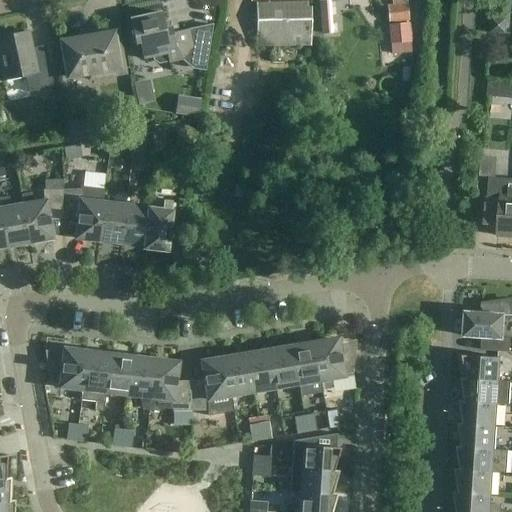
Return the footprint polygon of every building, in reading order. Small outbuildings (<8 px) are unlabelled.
[(349,0),(345,0),(336,1),(337,24),(351,23),(349,0)] [(412,52),(406,0),(398,0),(391,1),(392,5),(386,5),(391,54),(412,52)] [(310,2),(256,4),(258,47),(312,46),(310,2)] [(170,62),(182,59),(193,68),(205,70),(212,26),(177,33),(176,25),(170,22),(162,23),(160,13),(158,13),(155,13),(153,13),(150,14),(147,15),(145,16),(130,19),(135,42),(133,43),(134,44),(140,42),(144,60),(145,59),(150,53),(156,57),(154,60),(159,63),(169,61),(171,71),(172,71),(170,62)] [(507,19),(491,18),(490,33),(506,34),(507,19)] [(61,42),(67,77),(87,74),(88,80),(125,74),(117,26),(91,30),(92,37),(61,42)] [(0,69),(2,69),(5,80),(21,77),(26,80),(29,93),(54,87),(47,55),(36,58),(32,55),(27,32),(0,37),(0,69)] [(511,98),(511,81),(498,80),(499,70),(489,69),(486,95),(511,98)] [(179,101),(180,115),(198,114),(198,100),(179,101)] [(162,131),(152,133),(155,149),(165,148),(162,131)] [(141,152),(138,135),(129,137),(131,154),(141,152)] [(115,139),(105,141),(108,158),(118,156),(115,139)] [(64,147),(64,148),(66,160),(82,157),(79,144),(64,147)] [(86,184),(107,186),(108,173),(87,171),(86,184)] [(511,179),(489,178),(485,225),(498,226),(497,237),(511,237),(511,179)] [(22,205),(29,241),(34,240),(35,242),(52,237),(49,218),(63,218),(62,192),(62,180),(45,180),(46,192),(45,192),(45,201),(34,203),(32,191),(22,193),(24,205),(22,205)] [(93,238),(98,240),(103,203),(102,203),(103,188),(80,186),(80,191),(62,192),(63,218),(77,217),(75,236),(93,241),(93,238)] [(12,246),(29,241),(22,205),(10,207),(8,197),(0,198),(0,208),(0,209),(6,245),(11,243),(12,246)] [(148,208),(144,245),(154,247),(154,250),(167,252),(172,202),(164,201),(163,210),(148,208)] [(125,205),(103,203),(98,240),(115,244),(116,241),(121,242),(125,205)] [(138,244),(144,245),(148,208),(125,205),(121,242),(138,246),(138,244)] [(267,251),(268,258),(280,257),(279,250),(267,251)] [(466,320),(464,336),(481,337),(480,351),(509,353),(510,337),(503,337),(505,316),(511,316),(511,307),(511,300),(483,305),(483,306),(482,313),(468,312),(468,320),(466,320)] [(330,340),(314,344),(322,388),(323,388),(329,387),(332,384),(332,379),(344,377),(343,373),(350,372),(351,372),(353,352),(352,352),(340,353),(338,340),(331,342),(330,340)] [(322,388),(314,344),(308,346),(307,344),(292,348),(298,385),(299,385),(301,395),(323,392),(323,388),(322,388)] [(298,385),(292,348),(286,350),(285,347),(270,352),(276,389),(298,385)] [(59,388),(82,390),(86,354),(71,350),(70,352),(63,351),(62,364),(50,363),(49,363),(51,382),(53,382),(59,383),(59,388)] [(262,351),(247,356),(253,392),(276,389),(270,352),(263,354),(262,351)] [(103,402),(104,402),(109,356),(93,352),(93,355),(86,354),(82,390),(96,392),(95,401),(103,402)] [(115,358),(109,356),(104,402),(105,393),(128,396),(132,359),(116,355),(115,358)] [(231,396),(253,392),(247,356),(241,358),(240,355),(225,360),(231,396)] [(466,379),(499,382),(501,358),(463,356),(466,379)] [(143,409),(149,410),(154,362),(139,358),(138,360),(132,359),(128,396),(140,397),(143,409)] [(190,383),(191,409),(208,409),(208,400),(231,396),(225,360),(218,362),(218,359),(201,364),(205,383),(190,383)] [(161,363),(154,362),(149,410),(160,411),(164,408),(173,409),(173,410),(191,409),(190,383),(176,383),(178,365),(161,360),(161,363)] [(511,382),(499,382),(466,379),(461,378),(465,401),(465,402),(498,404),(510,405),(511,382)] [(496,427),(498,404),(465,402),(465,401),(460,401),(463,424),(463,425),(496,427)] [(329,429),(339,427),(336,410),(326,412),(329,429)] [(313,414),(303,416),(306,432),(316,431),(313,414)] [(296,434),(306,432),(303,416),(293,417),(296,434)] [(261,440),(271,438),(268,422),(258,424),(261,440)] [(66,440),(76,442),(78,425),(68,424),(66,440)] [(251,442),(261,440),(258,424),(249,425),(251,442)] [(495,449),(496,427),(463,425),(463,424),(458,424),(462,447),(495,450),(495,449)] [(88,426),(78,425),(76,442),(86,443),(88,426)] [(111,446),(121,447),(123,430),(113,429),(111,446)] [(133,431),(123,430),(121,447),(131,448),(133,431)] [(333,471),(340,448),(336,448),(337,434),(293,441),(293,442),(291,469),(333,471)] [(457,447),(460,470),(493,473),(493,471),(508,472),(509,450),(495,449),(495,450),(462,447),(457,447)] [(253,456),(252,466),(269,467),(270,457),(253,456)] [(269,477),(269,467),(252,466),(251,476),(269,477)] [(290,492),(299,492),(332,494),(332,493),(338,471),(333,471),(291,469),(290,492)] [(492,495),(493,473),(460,470),(455,469),(459,492),(459,493),(492,495)] [(10,478),(6,479),(0,480),(0,503),(10,502),(10,501),(10,478)] [(331,511),(337,494),(332,493),(332,494),(299,492),(297,511),(331,511)] [(491,504),(492,495),(459,493),(459,492),(454,492),(456,511),(501,511),(502,504),(491,504)] [(0,511),(13,511),(14,500),(10,501),(10,502),(0,503),(0,511)] [(250,501),(249,511),(254,511),(266,511),(267,503),(250,501)]
